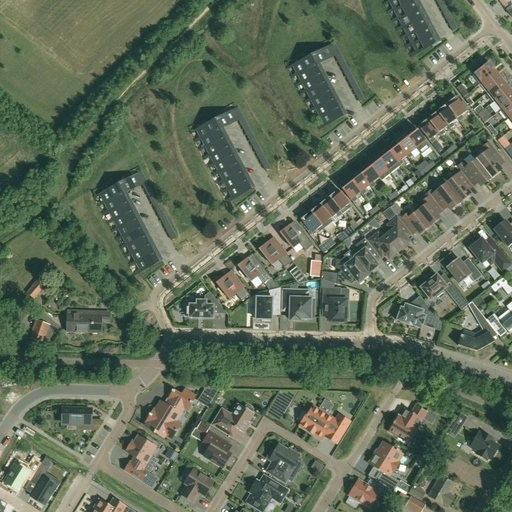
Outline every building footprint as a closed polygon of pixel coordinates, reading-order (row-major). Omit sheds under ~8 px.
[(456,29),(440,0),(392,0),(389,1),(417,54),(438,43),(414,0),(435,0),(452,31),(456,29)] [(363,100),(334,44),(293,66),(325,126),(343,117),(316,66),(334,56),(359,102),(363,100)] [(480,85),(496,72),(488,63),(473,76),(480,85)] [(487,93),(502,81),(496,72),(480,85),(487,93)] [(493,102),(509,90),(502,81),(487,93),(493,102)] [(456,89),(463,98),(467,95),(468,94),(461,85),(456,89)] [(500,111),(511,101),(511,93),(509,90),(493,102),(500,110),(500,111)] [(449,102),(446,104),(446,105),(457,119),(459,122),(463,119),(461,116),(467,111),(465,109),(466,108),(462,102),(460,103),(454,95),(448,100),(449,102)] [(507,119),(511,115),(511,101),(500,111),(500,110),(499,111),(506,120),(507,120),(507,119)] [(446,105),(446,104),(445,103),(439,107),(440,109),(437,112),(436,112),(448,126),(447,126),(450,129),(454,126),(451,123),(457,119),(446,105)] [(269,169),(237,109),(196,130),(233,199),(251,190),(220,130),(238,121),(265,171),(269,169)] [(436,112),(437,112),(435,110),(430,115),(431,116),(427,119),(438,134),(441,137),(445,134),(442,131),(447,126),(448,126),(436,112)] [(484,124),(487,121),(480,112),(477,115),(484,124)] [(427,119),(426,117),(420,122),(422,124),(417,127),(429,141),(431,144),(435,141),(433,138),(438,134),(427,119)] [(408,132),(405,134),(404,135),(416,149),(418,152),(422,149),(419,146),(425,141),(413,126),(407,130),(408,132)] [(404,135),(405,134),(403,133),(398,137),(399,139),(395,142),(406,156),(409,159),(412,156),(410,153),(416,149),(404,135)] [(506,140),(503,136),(497,141),(500,145),(506,140)] [(395,142),(394,140),(388,145),(390,146),(386,149),(400,167),(403,164),(401,161),(406,156),(395,142)] [(499,167),(504,163),(488,143),(483,147),(486,152),(476,160),(491,178),(502,170),(499,167)] [(386,149),(385,148),(379,152),(380,154),(377,156),(377,157),(390,174),(400,167),(386,149)] [(377,157),(377,156),(376,155),(370,159),(371,161),(368,164),(367,164),(379,178),(381,181),(390,174),(377,157)] [(491,178),(476,160),(466,168),(463,163),(457,168),(461,172),(473,187),(478,184),(480,187),(491,178)] [(367,164),(368,164),(366,162),(361,167),(362,168),(358,171),(370,185),(372,188),(376,185),(373,182),(379,178),(367,164)] [(358,171),(357,169),(351,174),(353,176),(349,178),(349,179),(360,193),(363,196),(366,193),(364,190),(370,185),(358,171)] [(390,188),(403,175),(398,170),(385,183),(390,188)] [(471,195),(468,191),(473,187),(461,172),(446,184),(460,203),(462,201),(463,203),(470,197),(469,196),(471,195)] [(141,173),(100,194),(141,272),(159,262),(123,195),(142,185),(171,240),(175,238),(141,173)] [(349,179),(349,178),(348,177),(342,181),(343,183),(339,186),(351,200),(353,203),(357,200),(355,197),(360,193),(349,179)] [(460,203),(446,184),(439,189),(437,186),(428,193),(443,212),(448,208),(450,211),(452,209),(453,211),(460,206),(459,204),(460,203)] [(396,200),(405,193),(402,189),(397,193),(398,194),(394,198),(396,200)] [(327,196),(328,198),(328,197),(342,215),(351,207),(349,204),(338,190),(334,193),(333,191),(327,196)] [(443,212),(428,193),(417,201),(422,208),(418,211),(430,227),(440,219),(437,216),(443,212)] [(328,197),(328,198),(325,200),(323,199),(317,203),(319,205),(330,219),(331,219),(336,215),(338,218),(342,215),(328,197)] [(319,205),(315,208),(314,206),(308,211),(309,212),(310,212),(323,229),(333,222),(331,219),(330,219),(319,205)] [(430,227),(418,211),(413,215),(408,209),(397,217),(412,235),(417,231),(420,235),(430,227)] [(354,210),(347,214),(350,219),(357,216),(354,210)] [(310,212),(309,212),(306,215),(305,213),(299,218),(305,226),(303,227),(308,233),(310,232),(312,234),(318,229),(320,232),(323,229),(310,212)] [(412,235),(397,217),(386,226),(391,232),(387,235),(399,251),(403,248),(404,250),(410,245),(408,244),(409,243),(407,240),(412,235)] [(372,221),(363,230),(367,234),(376,225),(372,221)] [(511,229),(505,221),(494,230),(507,247),(511,243),(511,229)] [(292,229),(289,226),(280,233),(282,236),(281,238),(286,244),(287,243),(292,249),(299,244),(305,251),(313,245),(297,225),(292,229)] [(342,233),(341,233),(336,237),(342,243),(346,239),(342,233)] [(399,251),(387,235),(381,240),(376,234),(367,241),(381,260),(386,256),(389,259),(390,258),(391,260),(397,255),(396,254),(399,251)] [(323,254),(335,244),(331,239),(323,245),(322,244),(319,247),(318,247),(323,254)] [(381,260),(367,241),(365,239),(355,246),(360,252),(355,257),(354,257),(355,258),(369,275),(374,271),(373,270),(378,266),(376,263),(381,260)] [(489,249),(482,239),(470,249),(481,264),(486,260),(488,262),(490,263),(493,260),(502,272),(504,270),(505,270),(511,265),(494,245),(489,249)] [(259,250),(262,253),(260,254),(265,261),(267,259),(272,265),(278,260),(284,268),(292,262),(276,241),(271,246),(268,242),(259,250)] [(369,275),(355,258),(354,257),(355,257),(350,251),(343,256),(344,258),(341,261),(336,260),(335,269),(340,270),(346,278),(351,274),(359,285),(365,280),(364,279),(369,275)] [(247,259),(238,266),(241,270),(239,271),(244,277),(246,276),(251,282),(257,277),(263,285),(271,278),(255,258),(250,262),(247,259)] [(466,269),(458,258),(446,268),(459,284),(470,276),(474,281),(481,276),(472,264),(466,269)] [(320,263),(311,262),(310,276),(319,277),(320,263)] [(308,281),(302,274),(295,280),(298,284),(308,281)] [(235,294),(241,302),(249,295),(234,275),(228,279),(226,276),(216,284),(219,287),(218,288),(223,294),(224,293),(229,299),(235,294)] [(422,290),(420,291),(427,300),(429,299),(430,300),(435,296),(437,298),(443,293),(441,292),(445,289),(454,299),(462,310),(468,305),(460,294),(449,281),(444,284),(437,275),(420,288),(422,290)] [(508,283),(503,277),(490,287),(495,293),(501,288),(508,283)] [(37,280),(27,294),(35,300),(45,286),(37,280)] [(490,286),(486,282),(481,286),(484,291),(490,286)] [(511,292),(511,287),(508,283),(501,288),(507,296),(511,292)] [(280,307),(280,288),(269,291),(268,298),(256,298),(255,320),(261,320),(261,322),(270,322),(270,320),(271,320),(272,307),(280,307)] [(323,306),(323,317),(330,317),(330,322),(331,322),(331,324),(339,324),(339,322),(346,322),(346,319),(348,319),(348,311),(346,311),(346,300),(339,300),(340,290),(324,289),(323,306)] [(308,291),(283,291),(282,309),(290,309),(290,321),(300,321),(300,319),(310,319),(310,318),(314,318),(314,310),(310,310),(311,299),(308,299),(308,291)] [(210,293),(205,297),(205,301),(197,301),(197,305),(189,305),(189,308),(187,308),(187,315),(189,315),(189,318),(213,319),(213,306),(217,303),(210,293)] [(398,309),(395,318),(397,319),(396,321),(421,330),(423,323),(433,326),(436,318),(426,305),(423,302),(420,297),(409,306),(405,305),(403,309),(401,308),(400,310),(398,309)] [(511,302),(506,307),(511,314),(511,317),(502,325),(494,314),(486,320),(493,330),(500,339),(508,333),(509,335),(511,332),(511,302)] [(494,342),(488,332),(493,330),(486,320),(478,311),(474,313),(483,330),(475,335),(463,331),(462,336),(461,336),(457,346),(474,351),(478,351),(494,342)] [(68,312),(68,315),(67,332),(101,332),(101,323),(110,323),(110,313),(68,312)] [(5,314),(3,323),(16,327),(19,318),(5,314)] [(49,325),(37,321),(30,338),(43,343),(49,325)] [(5,399),(9,389),(4,387),(1,397),(5,399)] [(204,389),(197,401),(207,408),(219,389),(204,389)] [(184,409),(186,410),(190,404),(192,404),(192,403),(191,402),(195,397),(185,390),(181,396),(172,390),(171,392),(172,393),(165,405),(160,402),(155,411),(154,410),(151,415),(149,414),(149,416),(150,416),(145,424),(146,425),(145,427),(154,432),(153,433),(155,434),(155,433),(163,438),(165,436),(171,440),(176,432),(177,433),(178,431),(172,428),(184,409)] [(222,409),(221,410),(212,425),(232,438),(237,430),(244,434),(244,433),(247,428),(246,427),(248,423),(250,424),(250,423),(249,422),(253,414),(254,414),(252,413),(253,410),(246,405),(244,408),(238,404),(237,404),(238,405),(231,415),(222,409)] [(417,428),(427,412),(416,406),(411,413),(405,409),(400,417),(398,416),(388,432),(398,438),(397,440),(405,445),(406,443),(408,445),(418,429),(417,428)] [(339,415),(336,421),(313,407),(310,411),(309,410),(307,414),(302,410),(296,420),(301,423),(299,426),(307,431),(307,432),(313,435),(321,440),(325,435),(327,436),(332,428),(343,434),(350,422),(339,415)] [(63,410),(62,424),(90,425),(90,429),(98,429),(103,422),(90,421),(91,411),(63,410)] [(459,416),(454,424),(460,428),(466,420),(459,416)] [(201,423),(197,430),(205,435),(209,428),(201,423)] [(195,429),(191,436),(203,443),(201,445),(208,449),(204,456),(223,468),(224,465),(227,465),(230,460),(229,457),(230,455),(227,453),(231,447),(223,442),(209,433),(207,436),(205,435),(197,430),(195,429)] [(480,436),(478,434),(470,448),(477,452),(476,455),(486,461),(488,458),(491,460),(499,447),(491,442),(493,440),(482,433),(480,436)] [(130,463),(124,471),(141,481),(152,488),(157,479),(149,474),(158,461),(152,457),(150,456),(156,448),(138,436),(135,441),(134,442),(132,441),(126,451),(128,452),(127,453),(139,461),(136,466),(130,463)] [(402,455),(402,456),(402,455),(398,452),(399,451),(396,450),(396,451),(383,443),(376,455),(375,454),(368,464),(383,473),(377,482),(393,492),(399,482),(389,476),(391,472),(393,473),(399,463),(397,462),(402,455)] [(269,460),(272,462),(266,472),(285,483),(293,471),(291,470),(300,456),(289,449),(288,451),(278,445),(273,453),(271,452),(267,459),(269,460)] [(174,462),(179,455),(170,449),(166,456),(174,462)] [(43,461),(30,482),(37,487),(31,497),(44,505),(47,500),(49,501),(52,496),(50,495),(56,486),(43,478),(50,466),(43,461)] [(324,467),(315,461),(311,468),(320,474),(324,467)] [(205,497),(213,483),(193,470),(184,484),(187,486),(181,495),(193,503),(199,493),(205,497)] [(256,508),(261,511),(262,511),(271,498),(280,504),(288,491),(264,476),(260,483),(256,481),(249,493),(251,494),(246,503),(247,504),(246,505),(254,510),(256,508)] [(441,476),(429,496),(442,504),(443,503),(449,506),(454,497),(448,494),(454,484),(441,476)] [(372,489),(358,480),(355,486),(352,484),(347,492),(350,494),(349,496),(369,508),(377,496),(379,498),(381,496),(388,501),(393,493),(375,483),(372,489)] [(425,493),(413,486),(409,493),(421,500),(425,493)] [(302,499),(296,495),(294,498),(295,503),(299,505),(302,499)] [(421,511),(425,506),(411,498),(406,506),(415,511),(421,511)] [(134,511),(127,507),(117,501),(116,501),(118,502),(114,508),(99,499),(98,500),(99,500),(92,510),(94,511),(93,511),(134,511)]
